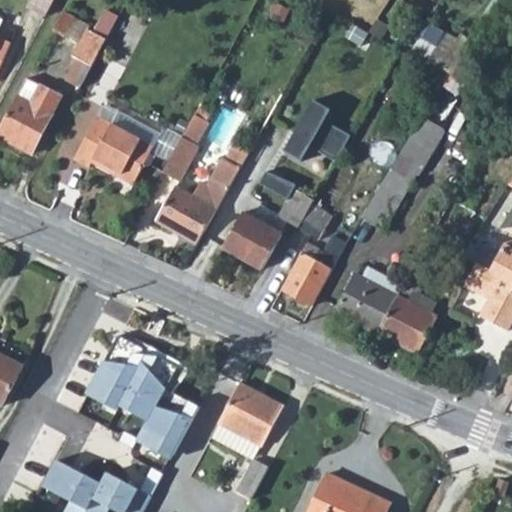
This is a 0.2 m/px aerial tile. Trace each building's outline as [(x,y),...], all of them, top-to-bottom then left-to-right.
[(28,0),(22,10),(39,20),(50,0),(28,0)] [(54,23),(47,36),(74,52),(67,64),(71,68),(61,88),(73,95),(99,48),(54,23)] [(19,86),(11,102),(23,109),(32,93),(19,86)] [(11,102),(0,121),(0,145),(25,160),(53,105),(32,93),(23,109),(11,102)] [(353,133),(326,117),(333,107),(316,97),(285,149),(302,158),(312,142),(338,157),(353,133)] [(111,120),(97,112),(67,164),(81,173),(86,164),(107,176),(105,180),(124,190),(145,154),(127,144),(135,132),(112,118),(111,120)] [(422,119),(398,156),(419,170),(442,132),(422,119)] [(152,142),(135,132),(127,144),(145,154),(152,142)] [(175,142),(155,177),(172,187),(191,151),(175,142)] [(151,228),(191,251),(233,174),(243,157),(228,149),(220,165),(217,163),(200,191),(194,188),(185,202),(170,192),(151,228)] [(398,156),(358,220),(379,233),(419,170),(398,156)] [(511,170),(498,194),(511,202),(511,170)] [(297,182),(290,194),(307,204),(314,191),(297,182)] [(275,219),(293,230),(306,206),(307,204),(290,194),(275,219)] [(247,202),(218,253),(259,274),(277,239),(247,223),(256,207),(247,202)] [(306,206),(293,230),(313,240),(324,218),(306,206)] [(299,257),(280,294),(308,309),(343,242),(336,238),(326,257),(321,267),(299,257)] [(306,246),(299,257),(321,267),(326,257),(306,246)] [(467,273),(457,290),(482,304),(472,322),(499,337),(511,314),(511,301),(505,297),(511,285),(511,246),(500,248),(483,275),(471,268),(467,273)] [(396,288),(371,334),(410,355),(431,318),(423,314),(403,301),(408,292),(430,253),(419,247),(396,288)] [(331,312),(371,334),(396,288),(360,270),(354,280),(349,278),(331,312)] [(408,292),(403,301),(423,314),(428,305),(408,292)] [(102,352),(135,369),(155,329),(123,312),(102,352)] [(81,352),(59,409),(87,419),(109,363),(81,352)] [(0,353),(0,404),(3,406),(24,366),(0,353)] [(511,374),(503,389),(511,394),(511,374)] [(241,383),(211,438),(254,461),(255,459),(285,406),(241,383)] [(238,492),(252,500),(270,467),(255,459),(254,461),(238,492)] [(328,473),(310,511),(387,511),(389,508),(343,486),(345,482),(328,473)] [(500,479),(495,493),(505,496),(510,483),(500,479)]
